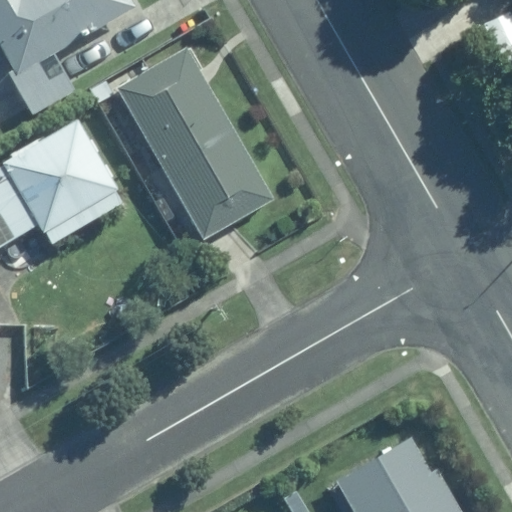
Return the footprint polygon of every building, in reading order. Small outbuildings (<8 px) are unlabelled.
[(0,0),(0,41),(17,71),(133,6),(130,0),(0,0)] [(183,48),(114,88),(200,240),(271,200),(183,48)] [(110,95),(103,83),(88,90),(95,103),(110,95)] [(113,189),(73,120),(0,163),(0,244),(34,225),(38,233),(41,232),(48,244),(117,203),(110,191),(113,189)] [(451,511),(410,441),(337,483),(354,511),(451,511)]
